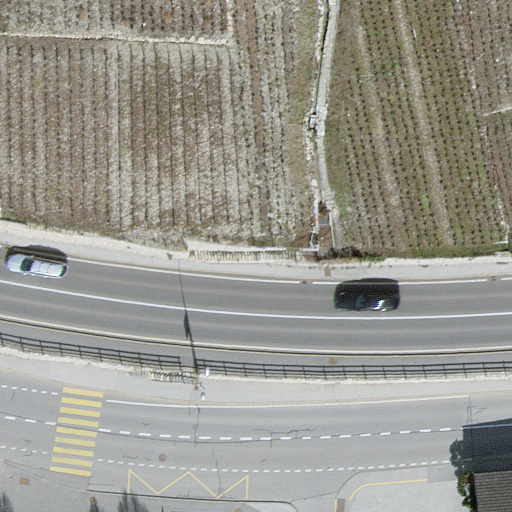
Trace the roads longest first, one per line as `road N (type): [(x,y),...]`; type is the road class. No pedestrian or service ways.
road 1 (tertiary): [(0,280),(213,312),(511,312)]
road 2 (tertiary): [(312,439),(175,439),(0,420)]
road 3 (tertiary): [(511,422),(312,439)]
